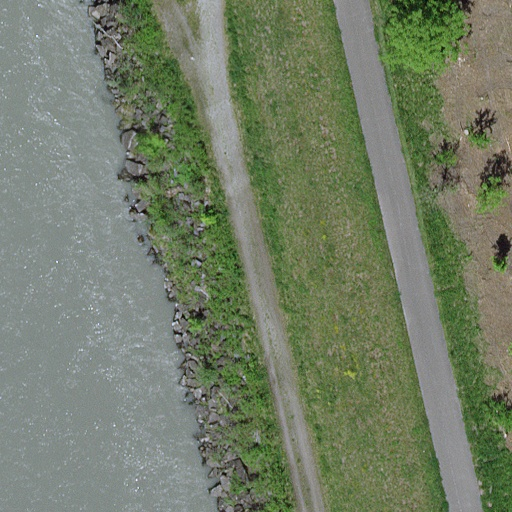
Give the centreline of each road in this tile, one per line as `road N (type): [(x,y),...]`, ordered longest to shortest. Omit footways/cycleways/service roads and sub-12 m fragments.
road 1 (track): [(310,511),(208,75),(160,0)]
road 2 (track): [(351,0),(465,511)]
